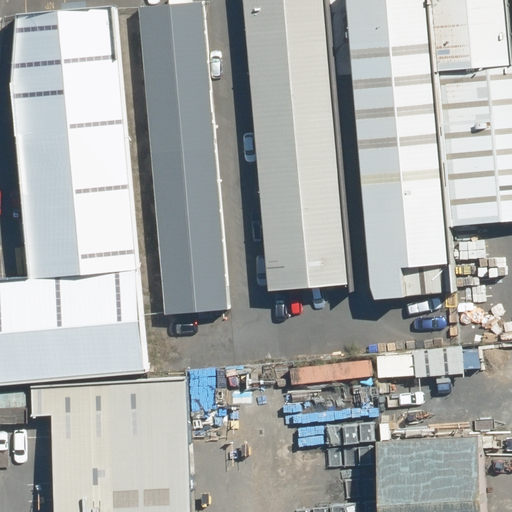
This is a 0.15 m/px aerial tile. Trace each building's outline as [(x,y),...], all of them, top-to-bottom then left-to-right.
[(357,284),(332,0),(248,0),(275,291),(357,284)] [(462,230),(442,0),(359,0),(385,298),(467,291),(462,230)] [(511,0),(442,0),(462,230),(511,225),(511,0)] [(165,315),(231,309),(205,1),(139,7),(165,315)] [(90,9),(20,15),(16,79),(37,276),(142,267),(119,7),(90,9)] [(142,267),(37,276),(0,279),(0,380),(151,369),(142,267)] [(377,355),(304,362),(306,381),(379,374),(377,355)] [(198,511),(190,378),(33,385),(38,415),(57,414),(62,511),(198,511)] [(319,432),(346,429),(341,381),(295,386),(303,447),(321,445),(319,432)] [(490,511),(487,436),(381,441),(384,511),(490,511)]
